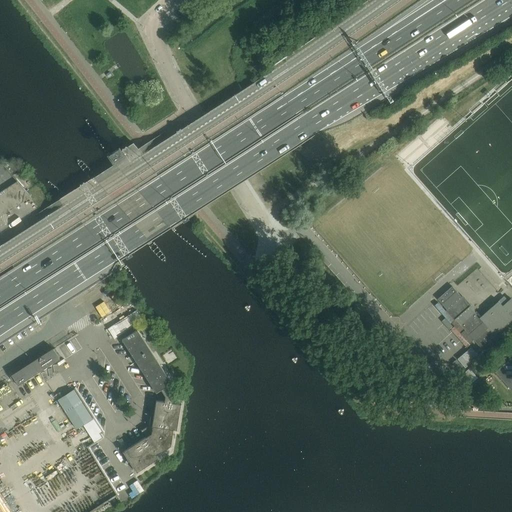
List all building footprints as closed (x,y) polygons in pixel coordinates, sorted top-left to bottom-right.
[(113,162),(125,155),(120,148),(117,150),(116,150),(109,155),(109,156),(113,162)] [(0,216),(31,197),(3,164),(0,163),(0,216)] [(481,319),(452,286),(438,299),(480,347),(511,319),(511,299),(511,298),(507,302),(503,297),(499,300),(500,301),(481,319)] [(115,323),(120,333),(141,322),(135,312),(115,323)] [(146,343),(138,330),(122,340),(132,355),(157,393),(161,390),(166,397),(165,402),(156,400),(152,427),(153,427),(152,434),(146,437),(123,452),(137,473),(160,458),(158,455),(171,446),(174,430),(178,431),(182,404),(173,403),(174,396),(167,386),(172,383),(146,343)] [(471,348),(457,360),(465,369),(479,357),(476,354),(471,348)] [(51,350),(12,376),(19,386),(58,361),(51,350)] [(511,357),(495,372),(509,388),(511,384),(511,357)] [(459,394),(472,382),(464,373),(460,377),(462,378),(452,386),(459,394)] [(0,410),(1,412),(20,400),(9,383),(0,388),(0,410)] [(75,390),(58,400),(77,430),(94,419),(75,390)]
